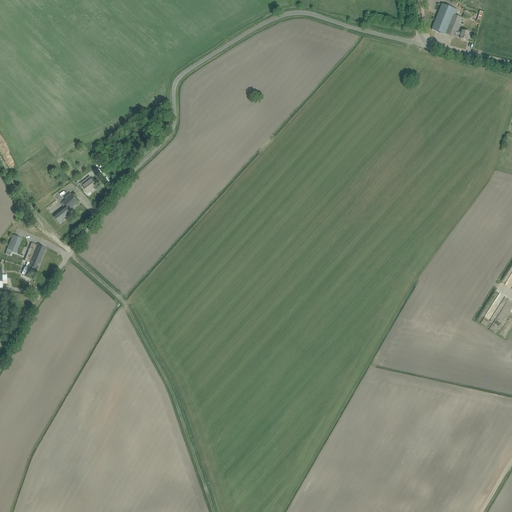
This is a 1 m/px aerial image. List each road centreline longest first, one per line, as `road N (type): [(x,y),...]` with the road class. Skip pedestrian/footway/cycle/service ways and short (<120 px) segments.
road 1 (unclassified): [(46,297),(117,195),(168,139),(174,89),(186,71),(297,12),(421,42)]
road 2 (track): [(215,511),(171,388),(121,298),(73,259)]
